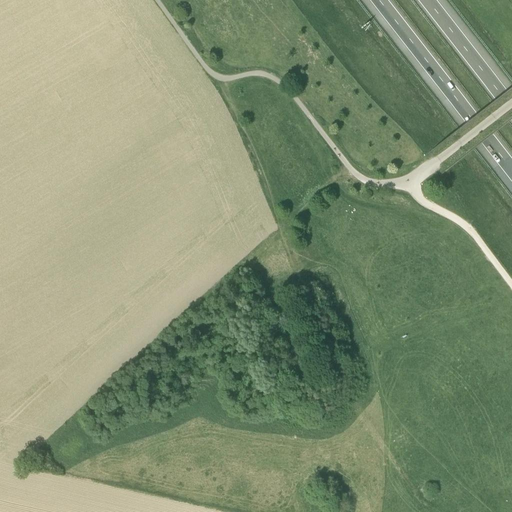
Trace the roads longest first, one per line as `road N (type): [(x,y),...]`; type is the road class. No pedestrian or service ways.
road 1 (motorway): [(377,0),(511,175)]
road 2 (track): [(511,283),(471,232),(407,184)]
road 3 (motorway): [(511,113),(425,0)]
road 4 (unclassified): [(407,184),(511,103)]
